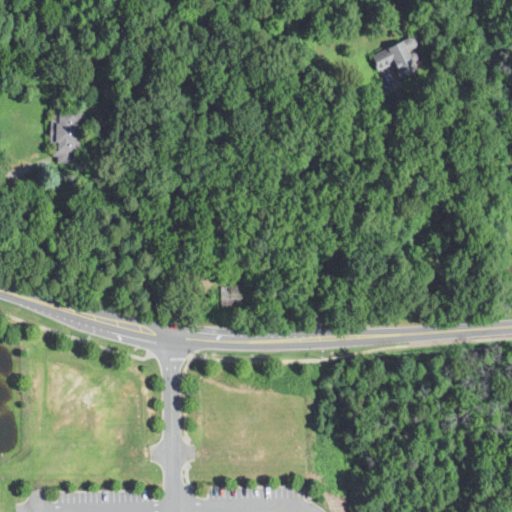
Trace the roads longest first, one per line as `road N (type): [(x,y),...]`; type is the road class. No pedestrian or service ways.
road 1 (tertiary): [(316,337),(130,323),(0,288)]
road 2 (tertiary): [(511,325),(316,337)]
